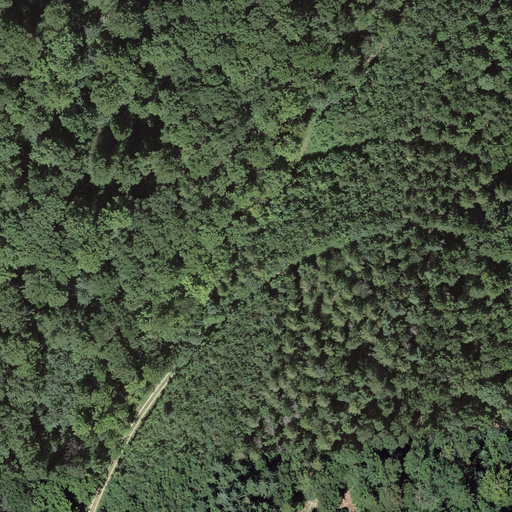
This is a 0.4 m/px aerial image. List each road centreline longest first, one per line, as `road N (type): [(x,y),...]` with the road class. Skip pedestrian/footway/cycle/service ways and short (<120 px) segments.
road 1 (track): [(89,511),(135,416),(165,374),(219,313),(266,276),(350,232),(387,225),(454,234),(511,273)]
road 2 (track): [(135,416),(163,354),(266,190),(365,69),(406,0)]
